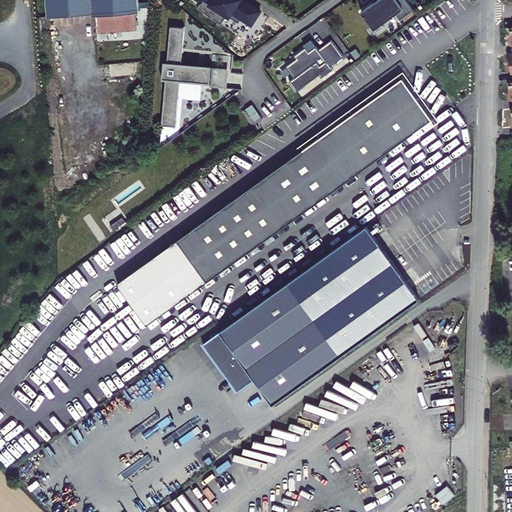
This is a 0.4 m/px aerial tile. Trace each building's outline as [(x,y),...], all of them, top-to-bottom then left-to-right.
[(47,0),(49,16),(95,12),(95,14),(97,14),(99,30),(137,26),(135,11),(139,11),(139,7),(138,0),(47,0)] [(251,25),(260,11),(243,0),(198,0),(202,2),(198,7),(205,12),(204,13),(221,24),(227,16),(238,23),(241,18),(251,25)] [(391,5),(387,0),(377,0),(362,11),(372,25),(373,28),(382,21),(383,24),(397,14),(401,19),(415,9),(407,0),(397,0),(391,5)] [(383,24),(382,21),(373,28),(372,25),(370,27),(374,34),(385,26),(383,24)] [(185,27),(171,25),(168,62),(165,61),(164,79),(166,79),(162,125),(176,126),(180,80),(211,83),(212,65),(182,63),(185,27)] [(345,56),(333,39),(320,48),(318,45),(310,50),(307,46),(295,55),(298,58),(287,65),(296,77),(290,80),(298,91),(321,74),(323,77),(335,68),(332,65),(345,56)] [(213,66),(211,86),(227,87),(229,68),(213,66)] [(403,73),(180,239),(211,280),(434,114),(403,73)] [(258,122),(264,117),(253,103),(247,108),(258,122)] [(278,402),(422,294),(369,222),(225,330),(278,402)]
